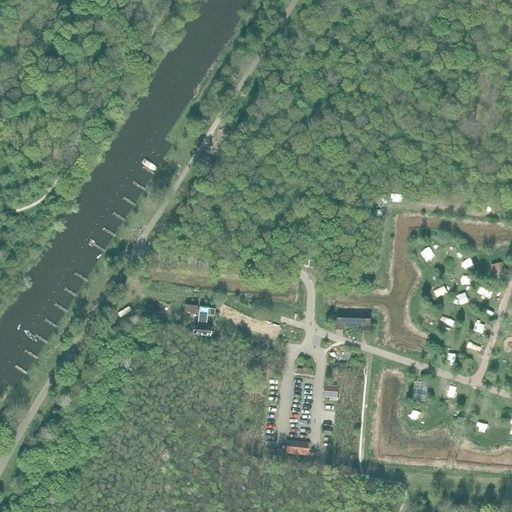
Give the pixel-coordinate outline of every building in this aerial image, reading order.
[(493,271),(504,268),(502,262),(491,265),(493,271)] [(185,306),(184,313),(197,315),(197,311),(199,311),(198,325),(201,325),(201,326),(194,325),(193,335),(211,336),(212,327),(204,326),(204,325),(207,326),(208,316),(214,316),(215,309),(200,308),(197,308),(198,307),(185,306)] [(336,318),(336,329),(343,330),(343,326),(362,326),(362,330),(369,330),(369,319),(336,318)] [(418,382),(416,381),(413,400),(425,402),(428,383),(418,382)] [(324,387),(323,397),(336,398),(337,388),(324,387)] [(285,449),(285,453),(307,455),(308,442),(286,440),(286,445),(285,449)]
